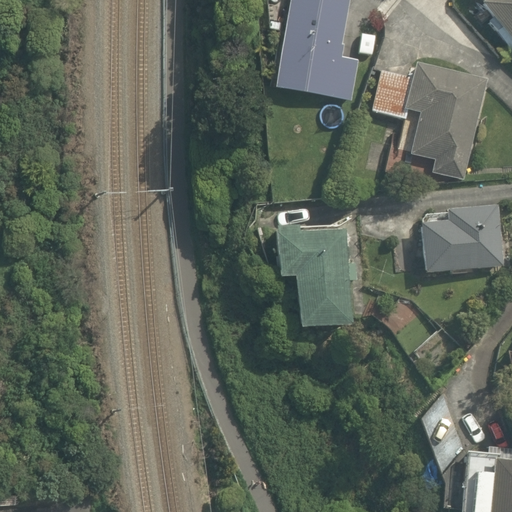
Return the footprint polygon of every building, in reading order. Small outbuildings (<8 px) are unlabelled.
[(345,61),(354,0),(293,0),(280,87),(353,99),(359,63),(345,61)] [(511,0),(489,0),(481,7),(511,45),(511,0)] [(415,69),(412,83),(380,76),(372,116),(404,122),(406,116),(418,118),(410,157),(434,162),(431,175),(465,182),(485,83),(415,69)] [(447,227),(421,229),(425,276),(503,270),(499,211),(447,215),(447,227)] [(345,236),(276,239),(278,283),(295,283),(298,335),(349,333),(345,236)] [(511,511),(511,467),(465,464),(460,511),(511,511)]
